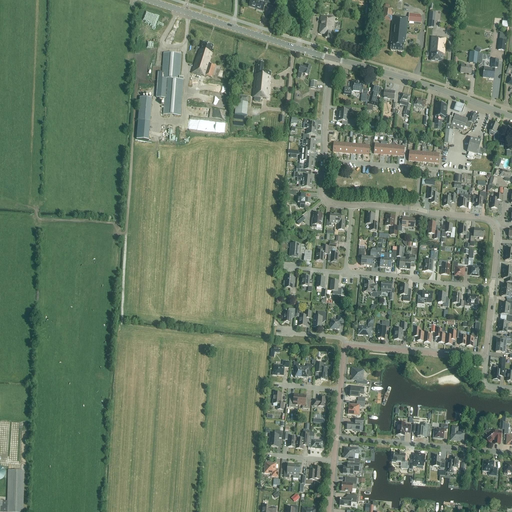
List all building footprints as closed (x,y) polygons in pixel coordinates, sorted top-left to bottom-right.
[(248,7),(263,12),(266,4),(273,7),(275,1),(273,0),(267,0),(255,0),(252,1),(248,7)] [(391,43),(391,51),(403,52),(404,45),(405,45),(405,41),(408,18),(392,17),(392,12),(391,12),(392,8),(384,7),(382,20),(391,21),(391,20),(392,20),(390,43),(391,43)] [(325,35),(325,38),(330,39),(331,32),(333,33),(334,18),(321,16),(319,32),(320,32),(320,34),(325,35)] [(431,53),(431,61),(442,62),(443,54),(444,54),(446,39),(441,39),(441,38),(432,37),(430,53),(431,53)] [(212,50),(213,46),(203,42),(201,50),(200,49),(196,61),(192,73),(201,76),(201,75),(205,77),(205,75),(212,78),(216,65),(211,64),(211,63),(210,62),(213,51),(212,50)] [(478,53),(471,52),(470,63),(477,64),(478,53)] [(180,116),(183,80),(183,78),(179,77),(181,54),(164,53),(163,73),(159,72),(157,98),(165,99),(164,115),(180,116)] [(498,68),(499,60),(492,60),(491,65),(492,65),(492,69),(484,68),(483,78),(493,79),(494,69),(494,68),(498,68)] [(255,75),(253,97),(268,99),(271,72),(263,71),(263,63),(258,63),(258,65),(256,65),(255,75)] [(471,74),(472,67),(461,65),(460,73),(471,74)] [(309,76),(311,67),(306,66),(306,68),(301,66),(299,71),(299,72),(297,78),(300,79),(302,73),(304,74),(309,76)] [(343,88),(343,95),(351,96),(351,92),(362,93),(362,99),(367,99),(367,94),(368,90),(363,89),(363,83),(352,82),(351,88),(343,88)] [(379,95),(381,88),(373,86),(371,94),(372,94),(371,97),(369,96),(368,101),(367,102),(370,103),(369,104),(377,106),(379,99),(377,98),(378,96),(379,96),(379,95)] [(394,100),(395,92),(384,91),(383,99),(394,100)] [(400,102),(399,105),(406,107),(404,113),(404,115),(404,116),(403,119),(406,119),(407,116),(408,117),(410,110),(409,110),(411,105),(408,104),(410,96),(402,94),(400,102)] [(137,122),(150,122),(151,98),(138,98),(137,122)] [(424,110),(426,101),(416,98),(415,102),(414,106),(414,107),(424,110)] [(236,102),(235,115),(247,116),(248,104),(236,102)] [(435,116),(435,117),(439,117),(439,115),(445,116),(444,118),(445,118),(445,117),(446,105),(447,105),(436,104),(435,116)] [(465,108),(456,104),(454,111),(462,115),(465,108)] [(338,110),(338,116),(348,117),(349,113),(351,113),(352,108),(345,107),(345,111),(338,110)] [(474,121),(476,116),(472,115),(469,120),(467,120),(467,119),(459,117),(460,116),(453,113),(452,117),(447,117),(446,125),(444,144),(451,144),(453,128),(463,131),(464,127),(470,129),(472,123),(474,124),(475,121),(474,121)] [(355,121),(352,120),(348,120),(348,117),(338,116),(337,121),(344,122),(344,125),(355,126),(355,121)] [(310,120),(304,120),(304,126),(304,127),(305,128),(307,128),(307,129),(316,130),(317,124),(310,124),(310,120)] [(442,121),(435,120),(435,124),(432,123),(431,128),(434,129),(434,130),(441,131),(442,121)] [(499,133),(496,131),(499,125),(492,122),(489,131),(490,131),(489,135),(494,137),(494,141),(498,143),(499,133)] [(507,138),(511,130),(505,127),(503,131),(501,135),(500,141),(503,142),(505,142),(507,141),(508,138),(507,138)] [(316,136),(316,130),(307,129),(307,130),(305,130),(304,133),(306,133),(306,135),(303,135),(303,138),(309,138),(309,135),(316,136)] [(309,141),(309,138),(303,138),(302,147),(305,147),(305,149),(302,149),(301,155),(307,156),(308,153),(314,153),(315,142),(309,141)] [(467,152),(474,154),(473,157),(477,158),(478,155),(482,156),(483,149),(479,148),(481,141),(471,138),(467,152)] [(307,159),(307,156),(301,155),(300,155),(300,164),(313,165),(314,159),(307,159)] [(313,171),(313,165),(300,164),(299,170),(296,170),(296,173),(298,173),(306,174),(306,170),(313,171)] [(495,170),(494,175),(497,176),(497,175),(499,176),(506,178),(505,180),(506,181),(508,182),(509,181),(510,179),(509,178),(511,173),(501,170),(500,172),(498,172),(499,171),(495,170)] [(305,177),(306,174),(298,173),(297,178),(301,178),(301,182),(302,182),(312,183),(312,177),(305,177)] [(495,186),(498,179),(491,177),(489,185),(495,186)] [(427,196),(427,199),(431,200),(430,203),(438,204),(439,194),(434,194),(435,190),(432,189),(428,189),(427,196)] [(486,193),(483,193),(480,192),(479,198),(477,197),(477,196),(473,196),(472,204),(475,204),(475,207),(482,208),(482,200),(485,200),(486,193)] [(310,204),(310,199),(306,199),(306,194),(301,194),(300,199),(298,198),(298,203),(300,204),(300,208),(305,209),(305,204),(310,204)] [(455,202),(455,195),(449,194),(448,198),(444,198),(443,206),(450,207),(451,202),(455,202)] [(470,196),(464,195),(461,195),(459,208),(465,208),(466,202),(469,202),(470,196)] [(495,199),(491,199),(490,199),(490,202),(491,202),(491,209),(497,209),(498,201),(502,202),(502,196),(495,195),(495,199)] [(318,215),(313,214),(313,219),(312,220),(312,227),(316,228),(316,225),(321,226),(322,215),(321,215),(320,214),(319,214),(318,215)] [(335,224),(336,214),(330,214),(329,221),(326,220),(326,226),(329,227),(329,226),(331,226),(331,223),(335,224)] [(344,231),(345,222),(341,222),(342,215),(336,214),(335,224),(338,224),(338,231),(344,231)] [(377,231),(378,223),(374,223),(375,215),(367,214),(366,224),(371,225),(370,231),(377,231)] [(298,226),(305,220),(302,216),(295,222),(298,226)] [(397,236),(397,227),(394,227),(395,217),(386,216),(385,226),(391,227),(391,235),(397,236)] [(413,228),(414,220),(407,219),(407,218),(403,217),(402,224),(399,223),(398,232),(402,232),(402,226),(413,228)] [(439,240),(440,233),(435,232),(436,223),(429,223),(428,234),(434,235),(434,239),(439,240)] [(453,225),(446,225),(445,231),(442,231),(441,237),(445,238),(446,233),(451,234),(451,238),(454,238),(455,228),(452,228),(453,225)] [(469,240),(469,233),(466,233),(466,226),(460,226),(459,235),(466,236),(465,240),(469,240)] [(474,229),(473,237),(470,237),(470,247),(474,247),(475,239),(476,239),(476,237),(483,238),(484,230),(478,230),(478,229),(474,229)] [(311,261),(312,251),(305,251),(305,246),(291,244),(290,257),(299,258),(299,254),(305,254),(304,261),(311,261)] [(328,261),(331,262),(331,263),(337,263),(338,253),(332,253),(333,247),(336,248),(336,245),(329,244),(328,261)] [(323,246),(323,248),(318,247),(317,252),(316,261),(323,262),(324,254),(328,255),(328,247),(323,246)] [(364,256),(365,250),(365,247),(359,246),(358,257),(362,258),(361,266),(366,266),(367,257),(364,256)] [(376,259),(377,248),(372,248),(372,257),(367,257),(366,266),(372,267),(372,258),(376,259)] [(386,253),(385,268),(391,268),(391,261),(395,261),(396,257),(396,251),(392,250),(392,259),(389,259),(389,253),(386,253)] [(377,251),(376,261),(379,261),(379,263),(380,263),(379,267),(385,268),(386,253),(384,253),(384,254),(381,254),(381,252),(377,251)] [(433,261),(437,262),(438,252),(434,251),(433,258),(430,257),(430,261),(425,260),(424,272),(432,272),(433,261)] [(405,260),(404,270),(410,270),(411,263),(415,263),(415,256),(411,256),(406,255),(406,258),(405,260)] [(448,261),(439,260),(439,266),(442,267),(441,275),(449,276),(450,265),(448,265),(448,261)] [(464,277),(464,268),(457,267),(457,263),(453,262),(452,273),(455,273),(455,276),(464,277)] [(479,276),(479,272),(483,272),(484,264),(480,264),(480,268),(471,267),(470,276),(479,276)] [(511,274),(504,273),(503,279),(506,279),(506,281),(511,282),(511,274)] [(312,293),(312,284),(309,284),(309,277),(302,276),(302,286),(308,287),(308,292),(312,293)] [(296,296),(296,288),(293,288),(294,277),(286,277),(285,288),(290,289),(290,295),(296,296)] [(324,288),(325,278),(317,278),(316,288),(324,288)] [(343,296),(344,290),(338,289),(339,282),(331,281),(330,291),(333,291),(333,295),(343,296)] [(364,292),(369,293),(371,297),(377,298),(378,292),(377,292),(377,286),(372,285),(372,282),(364,281),(364,292)] [(392,283),(387,283),(381,283),(381,292),(391,293),(391,290),(392,283)] [(407,295),(408,286),(405,286),(405,285),(401,285),(400,295),(403,296),(403,302),(410,302),(411,295),(407,295)] [(424,299),(426,299),(426,303),(432,304),(432,300),(432,293),(422,292),(422,297),(418,296),(417,307),(424,307),(424,299)] [(448,308),(449,299),(445,299),(446,294),(438,293),(438,303),(443,303),(442,307),(448,308)] [(463,308),(464,302),(460,302),(461,295),(453,294),(452,303),(458,304),(458,307),(463,308)] [(478,305),(478,297),(468,296),(468,299),(465,299),(464,307),(471,307),(471,304),(478,305)] [(501,303),(500,309),(510,310),(510,308),(511,308),(511,301),(508,301),(508,304),(501,303)] [(295,315),(295,309),(289,309),(288,313),(285,312),(284,322),(290,323),(291,315),(295,315)] [(511,310),(510,310),(500,309),(499,315),(507,316),(506,319),(511,319),(511,310)] [(311,319),(311,312),(305,311),(305,316),(300,316),(299,326),(306,327),(307,319),(311,319)] [(321,328),(322,320),(326,320),(326,313),(318,312),(317,317),(314,317),(313,327),(321,328)] [(340,323),(344,323),(344,317),(338,317),(338,321),(331,320),(331,325),(330,325),(330,329),(334,330),(334,329),(339,330),(340,323)] [(511,322),(511,319),(506,319),(506,322),(499,321),(498,327),(508,328),(508,323),(511,322)] [(377,332),(378,332),(378,339),(384,339),(385,333),(386,333),(386,328),(389,328),(390,322),(382,322),(381,327),(378,327),(377,332)] [(406,332),(407,324),(402,323),(401,330),(395,329),(394,340),(402,341),(402,334),(403,334),(403,331),(406,332)] [(373,331),(374,324),(368,324),(368,328),(359,327),(359,330),(358,330),(358,335),(363,336),(363,335),(370,336),(370,331),(373,331)] [(435,334),(435,338),(438,338),(438,343),(445,344),(445,335),(446,332),(442,332),(442,330),(439,329),(440,327),(436,326),(435,334)] [(413,334),(413,337),(417,337),(417,341),(423,342),(424,333),(421,333),(421,329),(418,329),(418,327),(414,327),(413,334)] [(446,336),(445,345),(452,345),(452,340),(455,340),(456,337),(456,336),(456,330),(452,329),(452,331),(450,331),(450,336),(446,336)] [(458,331),(457,338),(460,338),(459,345),(466,346),(467,337),(460,336),(461,331),(458,331)] [(471,334),(471,338),(467,338),(466,347),(473,347),(474,338),(477,338),(477,332),(472,332),(472,334),(471,334)] [(497,341),(496,347),(506,348),(506,344),(509,345),(509,342),(511,342),(511,339),(503,338),(503,341),(497,341)] [(274,358),(275,353),(280,353),(280,351),(272,350),(271,350),(271,357),(272,357),(272,358),(274,358)] [(284,368),(289,368),(289,362),(283,361),(283,366),(274,365),(274,373),(273,373),(273,376),(277,376),(277,375),(283,376),(284,368)] [(301,378),(302,368),(298,368),(299,364),(297,364),(297,363),(294,362),(293,370),(296,371),(295,378),(301,378)] [(327,381),(328,370),(324,369),(325,366),(324,364),(316,364),(316,373),(320,373),(319,380),(327,381)] [(306,368),(302,368),(301,378),(308,379),(308,372),(312,372),(312,365),(306,365),(306,368)] [(494,370),(493,380),(500,381),(500,377),(504,377),(504,373),(505,367),(501,367),(500,367),(498,367),(498,371),(494,370)] [(358,370),(352,369),(352,375),(353,375),(352,380),(359,381),(358,385),(366,385),(367,381),(362,381),(363,371),(358,371),(358,370)] [(364,388),(351,387),(350,397),(359,398),(360,394),(363,394),(364,388)] [(277,410),(283,410),(284,403),(281,403),(282,394),(274,393),(273,404),(278,404),(277,410)] [(299,405),(300,395),(294,395),(294,399),(289,398),(289,407),(295,408),(296,405),(299,405)] [(310,400),(306,400),(306,396),(300,395),(299,405),(302,406),(302,409),(309,409),(310,400)] [(319,401),(314,400),(313,406),(318,407),(325,407),(326,398),(319,397),(319,401)] [(349,405),(348,415),(358,416),(359,408),(364,408),(365,402),(357,402),(357,405),(349,405)] [(359,432),(360,426),(363,427),(364,420),(356,419),(355,424),(347,423),(347,430),(354,431),(359,432)] [(410,434),(411,426),(405,425),(405,424),(402,424),(402,423),(398,423),(396,435),(404,436),(405,433),(410,434)] [(414,425),(414,433),(414,432),(418,432),(417,438),(420,438),(420,437),(423,438),(427,438),(428,432),(428,425),(422,425),(422,428),(419,428),(419,426),(414,425)] [(444,432),(448,432),(448,426),(441,425),(441,429),(434,429),(433,439),(443,439),(444,432)] [(463,441),(464,434),(458,433),(456,432),(457,428),(458,428),(452,427),(452,436),(451,436),(451,441),(456,441),(463,441)] [(501,432),(492,431),(489,431),(487,429),(483,433),(486,436),(485,438),(486,439),(486,440),(486,441),(486,442),(487,442),(488,442),(489,443),(493,440),(494,440),(494,444),(500,445),(500,439),(501,439),(501,432)] [(271,447),(278,447),(279,439),(282,439),(282,432),(275,431),(274,435),(270,435),(269,443),(271,444),(271,447)] [(304,434),(303,434),(302,440),(296,439),(295,448),(296,448),(296,449),(303,450),(304,441),(309,441),(309,436),(309,432),(304,432),(304,434)] [(295,448),(296,439),(296,438),(290,438),(290,434),(286,433),(285,440),(288,440),(288,447),(295,448)] [(311,444),(311,448),(323,449),(323,441),(314,440),(314,437),(309,436),(309,441),(308,443),(311,444)] [(344,458),(348,459),(348,462),(355,463),(355,462),(360,463),(360,460),(354,459),(354,454),(359,454),(359,449),(355,449),(351,449),(345,449),(344,458)] [(404,462),(405,455),(402,454),(402,453),(400,453),(400,454),(394,454),(394,456),(393,457),(394,457),(393,458),(392,458),(392,463),(396,463),(396,462),(401,462),(401,469),(408,470),(408,462),(404,462)] [(424,460),(425,455),(419,455),(414,455),(413,462),(409,462),(408,470),(413,470),(413,467),(417,468),(417,465),(423,466),(423,460),(424,460)] [(440,457),(433,457),(432,467),(439,467),(439,468),(445,469),(445,461),(440,461),(440,457)] [(457,469),(458,459),(451,458),(451,465),(448,465),(447,472),(453,473),(453,468),(457,469)] [(484,461),(483,471),(489,472),(489,475),(496,476),(497,469),(493,469),(494,462),(484,461)] [(275,464),(266,464),(265,470),(264,470),(264,474),(268,474),(269,472),(272,473),(272,477),(277,477),(278,472),(275,471),(275,464)] [(358,472),(358,465),(352,464),(348,464),(347,467),(343,467),(343,474),(353,475),(353,471),(358,472)] [(305,485),(306,476),(301,476),(299,476),(299,474),(301,474),(301,466),(298,465),(298,467),(294,466),(293,476),(293,479),(299,479),(298,480),(300,481),(300,484),(305,485)] [(293,476),(294,466),(288,466),(287,472),(284,472),(284,471),(284,478),(289,478),(289,475),(293,476)] [(313,468),(313,471),(309,471),(309,472),(306,472),(306,476),(305,485),(312,486),(313,480),(316,481),(316,480),(321,480),(322,469),(313,468)] [(0,500),(0,511),(23,511),(24,471),(8,470),(7,501),(0,500)] [(342,484),(341,488),(342,488),(341,491),(345,491),(348,492),(348,491),(351,492),(352,489),(354,489),(355,488),(356,479),(346,478),(345,482),(346,482),(346,484),(342,484)] [(291,498),(295,502),(300,498),(296,494),(291,498)] [(349,499),(340,498),(340,500),(340,501),(340,506),(351,507),(351,503),(357,504),(357,496),(350,495),(349,499)]
